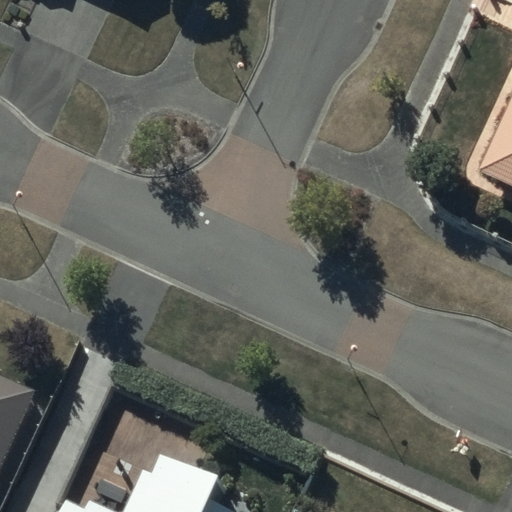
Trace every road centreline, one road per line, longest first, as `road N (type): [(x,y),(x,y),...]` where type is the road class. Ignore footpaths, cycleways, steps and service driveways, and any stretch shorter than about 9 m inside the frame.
road 1 (residential): [(218,258),(511,393)]
road 2 (residential): [(334,0),(218,258)]
road 3 (residential): [(0,158),(218,258)]
